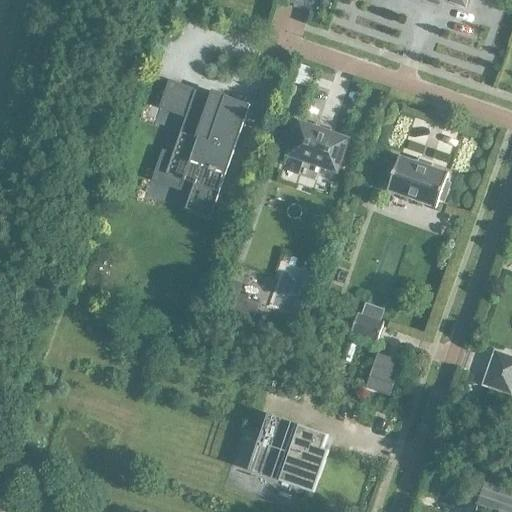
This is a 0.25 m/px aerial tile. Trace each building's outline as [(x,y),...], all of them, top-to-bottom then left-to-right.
[(440,0),(467,9),(469,0),(440,0)] [(303,66),(296,84),(308,88),(315,70),(303,66)] [(161,108),(187,117),(167,174),(168,175),(169,174),(184,179),(184,181),(186,181),(186,180),(195,183),(186,210),(187,210),(188,209),(210,217),(210,218),(211,218),(249,110),(170,82),(162,103),(163,103),(161,108)] [(305,161),(304,163),(303,166),(302,166),(302,167),(303,167),(319,172),(319,173),(320,172),(319,172),(321,167),(335,172),(338,173),(339,170),(338,170),(348,142),(349,139),(347,138),(346,139),(334,134),(331,133),(318,129),(318,128),(315,127),(315,128),(302,123),(299,122),(298,125),(299,125),(289,153),(288,156),(291,157),(291,156),(305,161)] [(420,164),(400,157),(388,191),(437,208),(440,200),(444,201),(450,184),(446,183),(449,174),(429,167),(428,167),(421,165),(421,164),(420,164)] [(231,282),(221,311),(254,323),(259,307),(238,300),(243,286),(231,282)] [(362,315),(380,322),(384,310),(366,304),(362,315)] [(358,314),(351,333),(378,342),(384,323),(380,322),(362,315),(358,314)] [(378,354),(366,389),(390,397),(402,362),(378,354)] [(511,358),(497,354),(486,384),(510,392),(511,387),(511,358)] [(269,415),(249,471),(315,494),(330,451),(324,449),(329,435),(269,415)] [(511,511),(511,490),(484,481),(475,507),(477,508),(478,505),(496,511),(511,511)]
